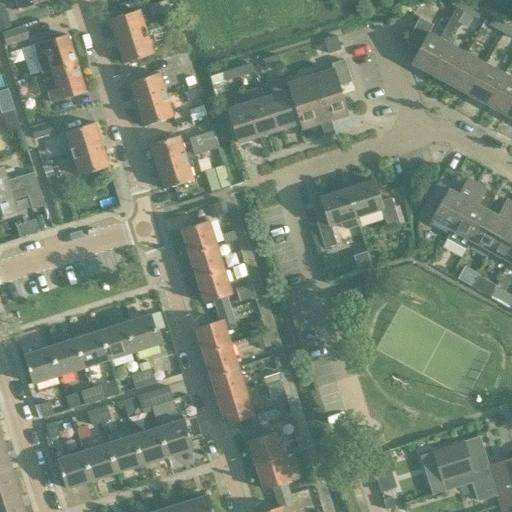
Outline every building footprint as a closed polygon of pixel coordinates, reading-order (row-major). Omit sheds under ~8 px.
[(16,0),(19,9),(46,0),(48,3),(55,0),(16,0)] [(464,12),(468,4),(460,0),(453,0),(451,5),(456,8),(463,12),(464,12)] [(481,11),(468,4),(464,12),(477,19),(481,11)] [(419,18),(406,43),(418,50),(411,64),(430,75),(447,43),(446,43),(457,22),(460,17),(463,12),(456,8),(439,39),(429,33),(433,26),(419,18)] [(108,19),(115,41),(145,32),(138,10),(108,19)] [(0,30),(6,28),(9,28),(6,17),(3,18),(0,18),(0,30)] [(502,33),(506,25),(493,18),(489,26),(502,33)] [(511,28),(506,25),(502,33),(511,38),(511,28)] [(5,44),(28,38),(25,28),(2,34),(5,44)] [(145,32),(115,41),(122,63),(152,53),(145,32)] [(51,71),(75,64),(66,35),(33,45),(42,74),(51,71)] [(328,56),(341,51),(337,38),(323,43),(328,56)] [(449,85),(466,54),(447,43),(430,75),(449,85)] [(468,96),(485,64),(466,54),(449,85),(468,96)] [(266,70),(280,65),(277,57),(263,62),(266,70)] [(287,85),(289,92),(299,126),(301,131),(320,125),(324,139),(334,135),(330,123),(349,117),(339,87),(351,83),(344,61),(330,65),(332,71),(287,85)] [(84,93),(75,64),(51,71),(57,89),(47,92),(51,103),(84,93)] [(487,106),(504,75),(485,64),(468,96),(487,106)] [(250,66),(236,70),(239,79),(252,75),(250,66)] [(239,79),(236,70),(223,74),(226,83),(239,79)] [(128,82),(135,104),(165,95),(158,73),(128,82)] [(506,116),(511,105),(511,79),(504,75),(487,106),(506,116)] [(14,109),(8,89),(0,91),(0,110),(1,114),(14,109)] [(267,99),(278,133),(299,126),(289,92),(267,99)] [(165,95),(135,104),(142,126),(172,117),(165,95)] [(257,139),(278,133),(267,99),(247,105),(257,139)] [(192,120),(206,115),(202,106),(202,105),(194,108),(189,110),(192,120)] [(236,146),(257,139),(247,105),(225,112),(236,146)] [(5,123),(17,120),(14,110),(2,114),(5,123)] [(17,120),(5,123),(8,132),(19,129),(17,120)] [(56,134),(52,122),(31,128),(35,140),(56,134)] [(65,133),(71,155),(101,145),(95,124),(65,133)] [(149,146),(156,167),(185,158),(178,136),(149,146)] [(101,145),(71,155),(78,176),(108,167),(101,145)] [(185,158),(156,167),(163,189),(192,180),(185,158)] [(33,173),(30,164),(19,168),(21,176),(33,173)] [(223,165),(205,171),(211,190),(229,185),(223,165)] [(0,194),(36,183),(33,173),(21,176),(7,181),(2,167),(0,167),(0,194)] [(451,232),(476,185),(467,180),(458,196),(448,190),(442,201),(431,195),(418,219),(429,226),(431,221),(451,232)] [(373,181),(346,190),(356,219),(381,211),(387,230),(399,226),(391,200),(380,203),(373,181)] [(44,206),(36,183),(0,194),(0,219),(17,215),(12,200),(27,196),(31,210),(44,206)] [(446,240),(466,251),(470,242),(487,211),(477,206),(486,190),(476,185),(451,232),(446,240)] [(327,220),(317,224),(325,248),(337,245),(331,227),(341,224),(342,229),(346,231),(358,227),(356,219),(346,190),(320,198),(327,220)] [(490,253),(511,211),(511,205),(505,201),(497,216),(487,211),(470,242),(490,253)] [(221,203),(207,207),(211,218),(224,214),(221,203)] [(511,211),(490,253),(510,263),(511,258),(511,211)] [(181,231),(188,255),(215,247),(208,222),(181,231)] [(188,255),(196,279),(223,271),(215,247),(188,255)] [(223,271),(196,279),(203,304),(213,301),(215,308),(228,304),(226,297),(230,295),(223,271)] [(236,289),(239,300),(240,301),(255,296),(251,284),(250,284),(243,286),(236,289)] [(358,289),(335,296),(339,306),(361,298),(358,289)] [(202,354),(230,345),(225,330),(236,327),(230,309),(216,313),(219,321),(194,329),(202,354)] [(160,312),(150,315),(155,330),(165,327),(160,312)] [(150,315),(124,324),(133,352),(159,343),(155,330),(150,315)] [(250,323),(253,336),(264,333),(260,320),(250,323)] [(124,324),(99,332),(108,360),(133,352),(124,324)] [(99,332),(74,340),(83,368),(108,360),(99,332)] [(259,349),(270,345),(266,333),(255,336),(259,349)] [(74,340),(49,348),(58,376),(83,368),(74,340)] [(210,377),(237,369),(230,345),(202,354),(210,377)] [(58,376),(49,348),(23,356),(32,384),(58,376)] [(148,361),(138,364),(141,373),(150,370),(148,361)] [(217,401),(245,392),(237,369),(210,377),(217,401)] [(141,373),(145,385),(154,382),(150,370),(141,373)] [(136,388),(145,385),(141,373),(132,376),(136,388)] [(275,374),(263,378),(265,385),(277,381),(275,374)] [(114,381),(105,383),(109,395),(117,392),(114,381)] [(90,389),(94,401),(104,398),(100,386),(90,389)] [(168,387),(147,394),(150,406),(172,399),(168,387)] [(85,404),(94,401),(90,389),(81,392),(85,404)] [(253,417),(245,392),(217,401),(225,426),(249,418),(252,426),(265,422),(262,414),(253,417)] [(147,394),(138,396),(142,409),(150,406),(147,394)] [(172,399),(150,406),(152,411),(154,418),(175,412),(172,399)] [(43,417),(52,414),(49,402),(39,405),(43,417)] [(97,409),(101,422),(110,419),(106,406),(97,409)] [(91,425),(101,422),(97,409),(87,412),(91,425)] [(276,409),(264,413),(267,421),(278,417),(276,409)] [(184,420),(158,428),(167,457),(192,449),(184,420)] [(50,438),(59,435),(56,422),(46,425),(50,438)] [(254,465),(282,457),(275,433),(269,435),(266,427),(253,431),(256,439),(247,442),(254,465)] [(158,428),(132,436),(141,465),(167,457),(158,428)] [(132,436),(107,444),(116,473),(141,465),(132,436)] [(511,511),(511,458),(487,467),(478,438),(432,452),(444,492),(471,483),(474,491),(487,498),(495,495),(500,511),(511,511)] [(0,473),(11,470),(3,443),(0,443),(0,473)] [(107,444),(82,452),(91,481),(116,473),(107,444)] [(91,481),(82,452),(56,461),(65,489),(91,481)] [(290,481),(282,457),(254,465),(262,490),(271,487),(274,496),(287,491),(285,483),(290,481)] [(0,503),(20,497),(11,470),(0,473),(0,503)] [(390,472),(375,477),(380,492),(396,487),(390,472)] [(212,511),(207,494),(181,503),(184,511),(212,511)] [(277,508),(265,511),(282,511),(281,508),(292,505),(289,496),(275,501),(277,508)] [(0,511),(24,511),(20,497),(0,503),(0,511)] [(391,497),(382,500),(386,510),(394,507),(391,497)] [(184,511),(181,503),(156,511),(184,511)]
